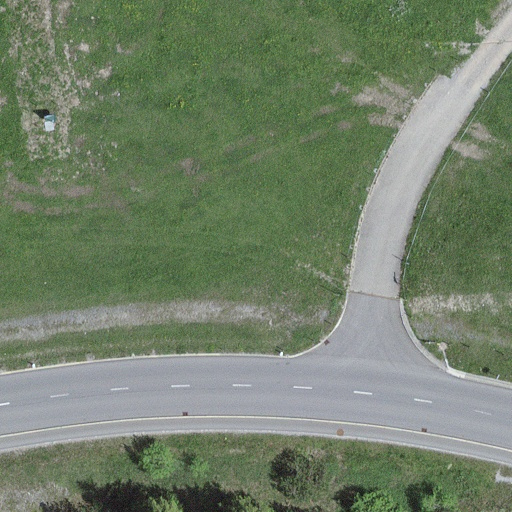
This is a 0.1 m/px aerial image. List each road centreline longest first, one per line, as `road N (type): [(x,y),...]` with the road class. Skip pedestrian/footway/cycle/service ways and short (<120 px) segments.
road 1 (secondary): [(0,406),(264,385),(370,392),(511,418)]
road 2 (track): [(371,321),(391,203),(434,122),(511,34)]
